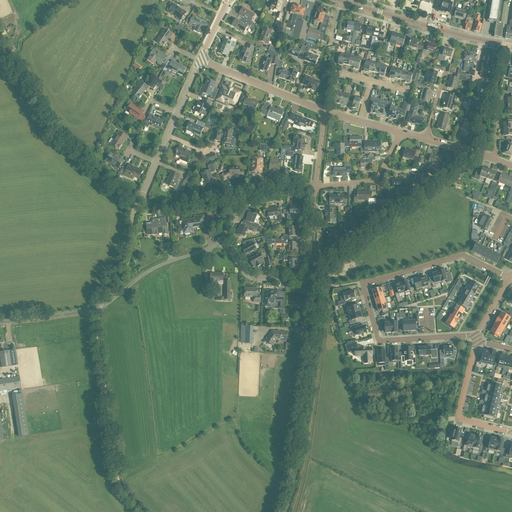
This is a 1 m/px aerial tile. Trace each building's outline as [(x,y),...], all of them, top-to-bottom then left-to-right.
[(280,11),(282,2),(281,1),(281,2),(280,1),(276,0),(275,0),(274,5),(272,4),(271,9),(276,10),(274,17),(277,18),(276,18),(281,20),(283,14),(279,13),(279,11),(280,11)] [(437,7),(436,10),(438,11),(438,12),(442,13),(443,12),(444,12),(447,0),(439,0),(439,2),(438,2),(437,6),(437,7)] [(447,0),(444,12),(445,12),(445,13),(449,14),(450,14),(452,4),(451,3),(452,0),(450,0),(447,0)] [(491,0),(488,21),(497,22),(500,0),(496,0),(491,0)] [(500,0),(497,22),(495,37),(501,38),(507,3),(502,3),(502,1),(500,0)] [(180,21),(187,13),(184,11),(183,11),(171,2),(169,5),(169,7),(167,10),(167,12),(170,14),(171,13),(177,18),(177,19),(180,21)] [(253,5),(251,10),(261,14),(263,9),(254,6),(253,5)] [(292,32),(299,6),(296,6),(296,5),(294,5),(293,5),(290,13),(293,14),(291,22),(288,21),(285,30),(292,32)] [(300,6),(299,6),(292,32),(304,36),(306,36),(310,24),(299,21),(300,16),(303,17),(306,9),(305,8),(304,8),(303,7),(302,7),(299,7),(300,6)] [(255,15),(245,9),(245,8),(243,7),(242,10),(240,14),(243,16),(241,19),(252,25),(254,22),(251,21),(255,15)] [(454,17),(463,19),(466,11),(461,10),(461,9),(457,8),(454,17)] [(323,40),(330,18),(324,16),(325,13),(322,12),(321,13),(317,12),(314,21),(315,21),(314,25),(317,26),(318,22),(322,23),(320,31),(309,28),(307,36),(306,36),(304,36),(292,32),(285,30),(284,29),(283,35),(293,38),(305,42),(316,46),(318,46),(328,47),(328,45),(317,44),(318,40),(319,40),(319,39),(323,40)] [(197,17),(193,15),(189,24),(194,27),(193,29),(202,34),(207,24),(196,18),(197,17)] [(482,25),(478,23),(479,20),(480,16),(477,15),(475,19),(476,19),(475,23),(473,31),(479,33),(482,25)] [(234,23),(232,25),(234,27),(234,26),(244,33),(248,27),(250,28),(254,30),(255,28),(252,25),(241,19),(240,21),(236,19),(234,23)] [(467,19),(464,27),(466,27),(465,30),(470,32),(473,22),(473,21),(467,19)] [(355,24),(349,23),(346,23),(345,28),(348,28),(347,31),(350,31),(350,36),(343,36),(343,40),(352,43),(352,44),(355,24)] [(363,33),(364,28),(361,28),(362,25),(361,24),(361,23),(358,23),(358,24),(355,24),(352,44),(354,44),(355,35),(356,35),(356,32),(363,33)] [(179,24),(178,27),(176,26),(174,29),(181,33),(184,26),(179,24)] [(170,37),(172,35),(164,28),(161,32),(162,32),(156,41),(163,46),(169,37),(170,37)] [(267,43),(272,31),(264,28),(262,33),(260,40),(267,43)] [(368,28),(368,29),(364,28),(363,33),(363,36),(366,37),(366,36),(369,37),(369,39),(370,39),(369,46),(368,46),(368,50),(370,50),(374,29),(371,29),(371,28),(369,28),(368,28)] [(374,29),(370,50),(373,51),(373,47),(374,40),(375,40),(375,37),(379,38),(378,41),(382,41),(383,33),(380,33),(380,30),(379,30),(380,29),(377,29),(374,29)] [(398,42),(399,35),(400,34),(396,33),(395,35),(392,35),(391,40),(392,40),(391,44),(396,46),(396,45),(397,45),(398,42)] [(402,59),(406,46),(403,45),(405,38),(403,37),(403,36),(399,35),(397,45),(402,47),(399,58),(402,59)] [(227,55),(230,46),(235,48),(237,40),(232,38),(231,42),(225,39),(220,52),(227,55)] [(386,41),(385,44),(382,53),(385,54),(392,56),(393,54),(387,52),(389,45),(388,45),(389,40),(387,39),(386,41)] [(419,41),(411,39),(410,42),(408,41),(407,46),(408,46),(408,47),(412,49),(416,51),(417,49),(423,50),(424,45),(418,43),(419,41)] [(317,51),(318,47),(308,43),(306,47),(307,47),(303,55),(306,56),(305,60),(315,64),(318,57),(308,53),(310,49),(317,51)] [(429,44),(427,51),(435,53),(437,46),(429,44)] [(252,51),(254,47),(248,45),(246,49),(244,47),(238,60),(246,63),(247,60),(249,60),(251,55),(250,54),(251,51),(252,51)] [(307,47),(306,47),(303,45),(301,50),(291,46),(288,53),(298,57),(300,54),(303,55),(307,47)] [(269,50),(274,52),(274,53),(279,54),(279,50),(270,46),(269,50)] [(151,48),(149,51),(151,52),(147,59),(155,64),(157,61),(158,62),(157,63),(161,65),(167,56),(164,55),(154,49),(153,50),(151,48)] [(451,58),(453,50),(445,48),(443,53),(440,52),(438,59),(444,61),(446,56),(451,58)] [(264,58),(260,69),(261,69),(261,70),(263,71),(264,70),(267,72),(270,63),(272,64),(277,65),(278,60),(279,55),(278,55),(279,54),(274,53),(274,52),(269,50),(267,54),(271,56),(270,58),(268,58),(268,59),(264,58)] [(465,60),(463,71),(468,72),(469,70),(472,52),(467,52),(467,55),(465,54),(464,60),(465,60)] [(468,72),(468,75),(474,76),(475,71),(473,71),(474,62),(477,62),(478,57),(476,56),(476,53),(472,52),(469,70),(468,72)] [(343,66),(343,64),(345,57),(346,54),(346,55),(340,53),(337,64),(343,66)] [(480,75),(483,77),(484,68),(486,69),(487,65),(492,65),(493,56),(492,56),(492,55),(490,54),(489,55),(485,55),(484,64),(480,63),(479,72),(480,73),(480,75)] [(359,70),(360,66),(363,67),(365,59),(356,57),(354,67),(353,67),(353,69),(359,70)] [(294,83),(298,72),(291,69),(289,72),(285,71),(286,70),(282,68),(284,62),(279,61),(278,60),(277,67),(281,69),(278,76),(283,78),(283,77),(287,79),(287,80),(294,83)] [(369,73),(369,71),(372,62),(366,60),(363,71),(369,73)] [(172,61),(169,70),(167,72),(177,76),(178,73),(182,76),(186,68),(175,63),(175,62),(172,61)] [(388,74),(390,67),(387,67),(387,66),(382,64),(379,74),(379,76),(384,77),(385,73),(388,74)] [(395,80),(395,78),(397,71),(397,70),(397,68),(392,67),(389,78),(395,80)] [(434,85),(438,72),(434,71),(434,68),(428,67),(426,76),(428,76),(426,83),(434,85)] [(457,74),(466,77),(467,74),(461,72),(462,69),(459,68),(457,74)] [(405,81),(405,82),(410,84),(411,80),(414,81),(417,72),(418,70),(415,69),(414,71),(413,71),(413,73),(408,71),(405,81)] [(466,77),(457,74),(456,74),(455,78),(451,77),(448,87),(456,90),(459,79),(466,81),(468,77),(466,77)] [(317,90),(320,82),(306,76),(303,84),(309,87),(308,89),(315,91),(316,90),(317,90)] [(210,96),(209,97),(215,100),(217,94),(211,92),(215,83),(208,80),(203,93),(210,96)] [(146,90),(149,88),(140,81),(137,84),(139,85),(132,94),(138,99),(146,90)] [(227,88),(226,90),(222,88),(217,100),(220,101),(223,102),(224,99),(228,100),(228,102),(229,102),(230,102),(235,104),(236,102),(237,99),(237,100),(239,95),(234,93),(235,91),(229,88),(229,89),(227,88)] [(432,97),(433,92),(423,89),(420,100),(429,102),(431,97),(432,97)] [(336,98),(334,104),(337,105),(337,104),(340,105),(344,93),(335,91),(333,97),(336,98)] [(354,103),(352,108),(353,108),(356,109),(356,110),(358,111),(362,98),(354,96),(354,95),(355,94),(356,92),(355,91),(354,91),(352,95),(351,102),(354,103)] [(341,105),(340,106),(343,106),(344,106),(346,106),(348,101),(351,102),(352,95),(344,93),(340,105),(341,105)] [(445,99),(443,107),(452,110),(456,111),(457,111),(457,110),(458,109),(457,108),(457,107),(453,106),(455,99),(457,99),(458,95),(450,93),(450,96),(445,95),(445,98),(445,99)] [(256,109),(259,102),(247,97),(248,95),(245,94),(242,99),(242,101),(241,103),(244,104),(256,109)] [(198,102),(194,111),(205,116),(209,107),(211,108),(213,103),(211,102),(204,99),(202,104),(198,102)] [(372,108),(370,114),(373,115),(373,114),(376,114),(379,103),(370,100),(369,107),(372,108)] [(376,115),(379,116),(379,115),(382,116),(384,111),(387,112),(388,105),(389,102),(380,100),(379,103),(376,114),(376,115)] [(282,116),(284,111),(280,109),(279,111),(271,107),(272,105),(265,102),(261,112),(268,114),(267,116),(276,120),(276,118),(280,120),(282,116)] [(128,103),(124,109),(125,110),(126,111),(135,117),(134,118),(133,120),(136,122),(138,120),(144,112),(141,110),(141,111),(131,104),(128,103)] [(397,120),(397,121),(400,122),(401,116),(404,117),(408,104),(404,103),(401,109),(397,108),(394,119),(397,120)] [(412,104),(408,121),(419,124),(423,125),(423,124),(425,119),(414,116),(416,109),(427,111),(428,108),(419,106),(412,104)] [(389,113),(388,118),(391,118),(391,119),(394,120),(394,119),(397,108),(388,105),(387,112),(389,113)] [(287,115),(285,120),(288,122),(294,124),(297,126),(298,125),(305,128),(306,126),(309,127),(310,124),(310,122),(308,121),(304,119),(304,118),(292,113),(290,117),(287,115)] [(441,116),(439,124),(438,125),(437,125),(436,128),(437,129),(445,131),(449,116),(440,113),(440,116),(441,116)] [(160,129),(163,121),(153,117),(153,116),(150,114),(146,123),(145,126),(148,128),(149,125),(160,129)] [(190,122),(189,124),(186,130),(200,136),(203,128),(190,122)] [(464,122),(460,135),(462,136),(462,137),(464,137),(465,137),(469,138),(472,125),(464,122)] [(233,146),(234,138),(232,137),(233,131),(224,130),(224,133),(222,132),(222,131),(214,130),(212,140),(220,142),(221,138),(223,139),(222,143),(226,144),(226,145),(233,146)] [(126,140),(128,138),(119,132),(116,135),(117,136),(111,145),(119,149),(125,140),(126,140)] [(297,144),(297,147),(291,146),(291,148),(286,148),(286,152),(287,152),(301,154),(302,151),(304,151),(306,138),(298,137),(294,136),(293,144),(297,144)] [(347,138),(347,147),(350,147),(350,144),(351,144),(351,148),(361,148),(361,144),(362,144),(362,137),(350,137),(350,138),(347,138)] [(344,147),(347,147),(347,138),(344,138),(344,144),(337,144),(337,155),(340,155),(340,159),(344,159),(344,147)] [(511,155),(511,152),(511,151),(511,141),(510,144),(508,144),(506,149),(505,149),(503,153),(507,154),(511,155)] [(380,142),(364,142),(365,151),(367,151),(381,151),(380,147),(382,147),(382,143),(380,143),(380,142)] [(187,163),(192,153),(179,147),(176,155),(182,158),(182,160),(187,163)] [(285,155),(286,152),(286,148),(286,147),(286,150),(282,149),(280,160),(280,163),(279,164),(278,164),(279,160),(271,159),(270,163),(271,163),(270,170),(269,170),(269,173),(270,174),(273,174),(274,174),(275,171),(279,172),(279,167),(283,168),(285,155)] [(417,164),(418,158),(414,157),(416,152),(410,150),(409,151),(405,150),(403,158),(413,161),(413,163),(417,164)] [(287,152),(287,156),(290,157),(295,157),(293,169),(295,169),(295,171),(302,173),(303,167),(301,167),(303,157),(301,157),(301,154),(287,152)] [(110,154),(106,160),(115,166),(114,167),(118,170),(123,161),(121,159),(120,160),(110,154)] [(440,167),(440,166),(441,166),(442,162),(441,161),(442,158),(431,155),(430,160),(426,159),(424,165),(430,166),(430,164),(440,167)] [(194,156),(191,164),(196,166),(199,159),(194,156)] [(257,157),(256,158),(253,158),(252,172),(262,173),(263,159),(260,159),(259,157),(257,157)] [(376,160),(376,158),(370,158),(369,161),(365,161),(365,160),(361,160),(361,161),(359,161),(358,162),(358,164),(359,165),(361,165),(361,168),(372,168),(372,160),(376,160)] [(333,168),(332,168),(332,172),(333,172),(333,175),(337,175),(337,176),(342,176),(342,175),(346,175),(346,173),(350,173),(350,172),(351,172),(351,162),(344,162),(344,168),(333,168)] [(209,170),(201,173),(203,178),(202,178),(203,181),(204,181),(206,187),(214,184),(211,173),(215,171),(215,170),(218,169),(216,163),(212,164),(208,166),(209,170)] [(125,173),(124,176),(133,180),(134,177),(139,179),(143,171),(132,167),(132,165),(129,164),(125,173)] [(223,173),(220,175),(223,182),(226,180),(226,178),(231,175),(244,175),(244,171),(240,171),(240,167),(230,168),(230,171),(224,174),(223,173)] [(478,168),(474,179),(479,180),(480,176),(486,179),(489,170),(483,168),(482,169),(479,168),(478,168)] [(493,181),(496,172),(489,170),(486,179),(487,179),(493,181)] [(178,189),(182,191),(186,182),(191,184),(194,176),(188,174),(186,180),(185,179),(184,181),(182,180),(181,181),(177,180),(179,175),(172,171),(166,184),(174,187),(174,188),(174,189),(175,190),(176,190),(177,190),(178,189)] [(415,176),(413,180),(415,181),(414,182),(421,186),(423,187),(429,175),(426,174),(420,171),(417,176),(415,176)] [(498,183),(505,185),(508,177),(501,175),(498,183)] [(408,189),(408,182),(405,182),(405,180),(392,179),(392,187),(399,187),(399,189),(398,189),(397,190),(397,193),(398,194),(402,194),(402,193),(402,192),(408,193),(408,189)] [(491,204),(492,200),(493,200),(498,184),(495,183),(492,191),(490,199),(488,203),(491,204)] [(473,199),(478,201),(481,193),(474,190),(472,195),(474,196),(473,199)] [(357,200),(368,200),(368,199),(371,199),(371,192),(357,192),(357,196),(354,196),(354,203),(357,203),(357,200)] [(347,203),(347,197),(344,197),(344,196),(330,196),(330,203),(330,205),(343,205),(343,206),(347,206),(347,203)] [(379,217),(379,205),(376,205),(376,199),(371,199),(368,199),(368,200),(368,205),(371,205),(371,217),(379,217)] [(287,219),(287,222),(292,222),(292,219),(292,213),(300,213),(300,204),(290,204),(290,205),(287,205),(287,219)] [(327,209),(326,223),(334,223),(334,218),(336,218),(336,214),(334,214),(334,209),(336,209),(336,206),(329,206),(329,209),(327,209)] [(278,222),(282,221),(280,208),(277,208),(277,207),(263,210),(264,214),(268,213),(269,217),(277,215),(278,222)] [(247,221),(246,224),(255,228),(261,230),(262,228),(261,228),(261,227),(259,226),(260,225),(254,223),(257,215),(249,212),(246,221),(247,221)] [(349,216),(348,216),(348,224),(349,224),(349,231),(349,233),(351,235),(353,235),(354,233),(354,231),(356,231),(356,218),(353,218),(353,212),(349,212),(349,216)] [(483,214),(480,220),(490,225),(491,222),(490,222),(492,219),(483,214)] [(201,227),(205,227),(204,216),(195,217),(195,219),(182,221),(183,225),(180,225),(179,226),(179,227),(178,227),(179,228),(179,229),(180,230),(181,230),(184,230),(184,233),(191,232),(190,229),(201,227)] [(163,234),(168,233),(166,217),(152,220),(153,225),(147,226),(148,235),(163,233),(163,234)] [(488,227),(490,225),(480,220),(477,226),(486,230),(488,227)] [(241,226),(240,225),(236,234),(239,235),(240,237),(243,237),(244,237),(247,230),(255,233),(256,231),(260,233),(261,230),(255,228),(246,224),(243,222),(241,226)] [(284,237),(284,240),(297,240),(297,238),(298,238),(298,227),(290,227),(290,235),(284,235),(284,237)] [(324,234),(324,248),(332,248),(334,248),(334,234),(336,234),(336,230),(327,230),(327,234),(324,234)] [(246,256),(257,250),(254,245),(256,244),(254,239),(247,241),(249,244),(242,248),(243,250),(242,251),(244,254),(245,254),(246,256)] [(297,240),(284,240),(272,240),(272,239),(266,240),(267,245),(271,245),(272,245),(272,244),(284,244),(290,244),(290,252),(298,252),(298,242),(297,242),(297,240)] [(477,254),(481,246),(476,244),(475,245),(474,247),(474,248),(472,251),(477,254)] [(482,256),(486,249),(484,247),(481,246),(477,254),(480,255),(482,256)] [(487,259),(491,251),(486,249),(482,256),(487,259)] [(492,261),(496,253),(491,251),(487,259),(492,261)] [(496,253),(492,261),(497,264),(501,256),(496,253)] [(260,254),(249,259),(250,261),(249,262),(251,265),(252,265),(253,267),(256,265),(257,267),(262,264),(261,262),(264,261),(260,254)] [(290,269),(298,269),(298,259),(297,259),(297,256),(284,256),(284,261),(290,261),(290,269)] [(453,281),(450,272),(445,273),(444,270),(438,272),(441,283),(442,283),(441,282),(447,280),(448,283),(453,281)] [(441,283),(438,272),(432,274),(434,281),(431,281),(433,288),(436,287),(435,285),(441,283)] [(432,287),(430,281),(427,282),(425,276),(419,278),(423,290),(432,287)] [(423,290),(419,278),(413,280),(417,292),(423,290)] [(477,290),(480,286),(469,279),(466,284),(469,286),(477,290)] [(231,300),(231,281),(224,281),(224,297),(222,297),(222,300),(224,300),(231,300)] [(412,288),(410,288),(407,281),(401,283),(405,294),(411,292),(411,295),(414,294),(412,288)] [(405,294),(401,283),(395,285),(398,293),(395,293),(397,300),(400,299),(398,294),(404,293),(404,294),(405,294)] [(477,290),(469,286),(466,290),(464,289),(475,295),(477,290)] [(374,288),(375,290),(372,290),(374,296),(383,293),(384,293),(382,287),(379,288),(378,287),(374,288)] [(260,303),(261,296),(257,295),(258,288),(252,288),(245,288),(244,297),(254,297),(254,302),(260,303)] [(475,295),(464,289),(462,294),(464,295),(472,300),(475,295)] [(284,309),(284,299),(278,298),(278,292),(266,291),(265,306),(271,307),(271,303),(276,303),(276,304),(278,304),(278,309),(284,309)] [(338,302),(339,306),(350,303),(349,299),(355,298),(355,297),(354,292),(354,291),(349,292),(348,291),(344,292),(344,293),(343,294),(344,298),(341,299),(342,301),(338,302)] [(292,302),(296,302),(296,304),(307,305),(307,297),(303,297),(303,295),(297,294),(293,294),(292,302)] [(462,294),(459,299),(469,304),(472,300),(464,295),(462,294)] [(388,303),(387,298),(375,301),(377,306),(388,303)] [(469,304),(459,299),(456,303),(466,309),(469,304)] [(388,303),(377,306),(378,311),(382,310),(383,313),(389,312),(387,303),(388,303)] [(348,309),(349,315),(361,311),(359,305),(352,307),(351,304),(345,306),(346,309),(348,309)] [(465,310),(455,304),(452,309),(462,315),(465,310)] [(462,315),(452,309),(449,313),(459,319),(462,315)] [(362,318),(361,311),(349,315),(351,320),(349,321),(350,325),(356,323),(355,320),(362,318)] [(459,319),(449,313),(446,318),(457,324),(459,319)] [(499,318),(498,318),(509,324),(511,319),(502,313),(499,318)] [(418,316),(415,316),(415,321),(409,321),(410,331),(416,331),(416,322),(419,322),(418,316)] [(410,331),(409,321),(403,321),(403,317),(400,318),(400,324),(403,324),(404,331),(410,331)] [(397,324),(400,324),(400,318),(397,318),(397,321),(391,321),(391,333),(398,332),(397,324)] [(457,324),(446,318),(444,323),(454,329),(457,324)] [(509,324),(498,318),(496,322),(507,329),(509,324)] [(391,333),(391,321),(391,323),(381,323),(381,332),(385,331),(385,333),(391,333)] [(507,329),(496,322),(496,323),(494,327),(504,333),(502,332),(504,328),(506,329),(507,329)] [(367,333),(365,326),(357,328),(357,325),(350,327),(351,330),(353,329),(355,336),(367,333)] [(253,344),(253,326),(246,326),(241,326),(241,343),(253,344)] [(504,333),(494,327),(491,332),(493,333),(492,335),(496,337),(497,336),(499,337),(500,335),(502,336),(504,333)] [(286,341),(286,332),(272,331),(265,341),(273,345),(276,340),(286,341)] [(371,363),(371,361),(371,355),(372,355),(371,348),(366,349),(366,348),(361,348),(361,349),(358,349),(357,342),(346,345),(347,350),(352,350),(352,352),(356,352),(356,356),(364,356),(364,362),(364,363),(371,363)] [(453,346),(443,347),(444,351),(440,351),(440,359),(444,358),(450,358),(450,359),(454,360),(456,352),(454,351),(453,346)] [(405,356),(401,356),(401,360),(401,363),(406,363),(406,361),(412,360),(413,364),(416,364),(415,356),(413,356),(413,352),(412,352),(412,347),(404,348),(405,353),(404,353),(404,355),(405,355),(405,356)] [(418,348),(419,356),(431,355),(431,358),(437,358),(437,349),(431,350),(431,347),(418,348)] [(398,353),(397,349),(391,349),(391,353),(391,357),(391,361),(398,361),(401,360),(401,353),(398,353)] [(0,358),(2,368),(18,365),(16,350),(0,352),(0,358)] [(487,364),(490,351),(489,351),(489,352),(484,351),(484,350),(482,357),(479,356),(478,362),(481,363),(487,364)] [(378,351),(378,363),(385,363),(385,365),(388,364),(388,362),(388,358),(385,358),(385,351),(378,351)] [(496,353),(490,351),(487,364),(487,365),(487,364),(493,365),(496,366),(497,360),(494,360),(496,353)] [(503,369),(506,357),(500,356),(498,367),(503,369)] [(508,370),(511,358),(506,357),(503,369),(508,370)] [(0,391),(21,388),(19,376),(0,379),(0,391)] [(503,392),(504,386),(501,386),(502,383),(503,384),(504,380),(501,379),(498,379),(497,382),(496,384),(495,390),(503,392)] [(495,390),(496,384),(497,382),(492,381),(491,383),(489,383),(487,388),(495,390)] [(502,395),(503,392),(495,390),(494,395),(506,398),(506,396),(502,395)] [(492,400),(494,395),(482,392),(481,394),(486,395),(485,399),(492,400)] [(18,437),(29,435),(22,393),(12,395),(18,437)] [(499,406),(500,402),(492,400),(491,406),(503,409),(504,407),(499,406)] [(490,411),(491,406),(479,403),(479,405),(483,406),(482,409),(490,411)] [(488,419),(490,411),(482,409),(481,415),(484,415),(483,418),(488,419)] [(496,418),(498,413),(490,411),(488,419),(493,420),(494,418),(496,418)] [(454,428),(451,442),(457,444),(457,446),(460,446),(462,438),(459,438),(461,430),(460,430),(460,429),(456,428),(456,429),(454,428)] [(473,450),(476,436),(469,435),(468,442),(465,442),(463,450),(466,450),(467,447),(473,449),(472,450),(473,450)] [(483,446),(480,445),(482,437),(476,436),(473,450),(482,452),(483,446)] [(494,452),(498,439),(497,439),(491,437),(489,445),(486,444),(485,450),(488,451),(488,450),(494,452)] [(503,455),(505,449),(502,448),(504,440),(498,439),(494,452),(500,453),(500,454),(503,455)]
